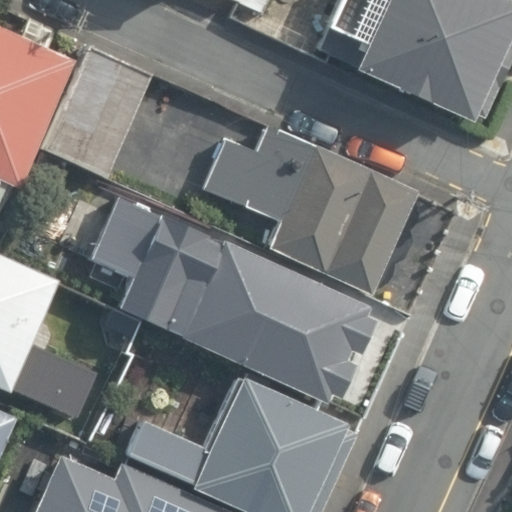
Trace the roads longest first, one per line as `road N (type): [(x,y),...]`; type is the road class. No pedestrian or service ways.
road 1 (residential): [(511,201),(73,0)]
road 2 (residential): [(511,292),(414,511)]
